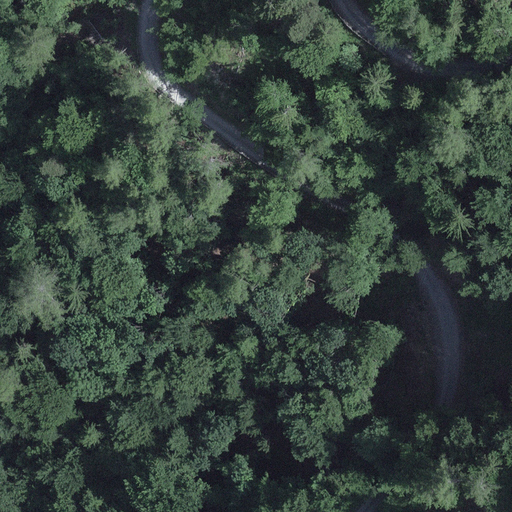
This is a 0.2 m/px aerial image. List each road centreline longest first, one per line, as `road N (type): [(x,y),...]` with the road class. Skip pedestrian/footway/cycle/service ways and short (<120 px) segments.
road 1 (track): [(362,511),(428,437),(447,358),(416,270),(315,207),(223,130),(140,77),(162,0)]
road 2 (track): [(346,0),(402,49),(459,66),(511,49)]
